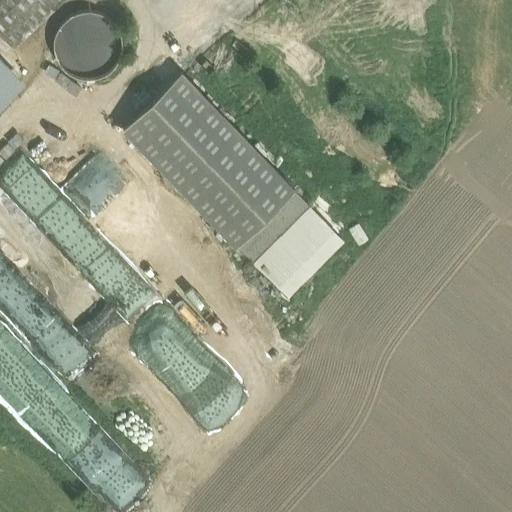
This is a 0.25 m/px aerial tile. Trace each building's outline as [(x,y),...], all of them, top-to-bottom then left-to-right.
[(0,0),(0,51),(2,54),(58,0),(0,0)] [(280,0),(277,0),(264,14),(370,111),(384,96),(372,85),(373,84),(280,0)] [(339,0),(323,0),(339,14),(346,7),(339,0)] [(119,56),(122,43),(119,30),(112,19),(100,11),(87,9),(74,12),(63,19),(56,30),(53,44),(56,57),(64,68),(75,75),(88,78),(101,75),(112,67),(119,56)] [(292,186),(181,71),(123,127),(235,242),(292,186)] [(0,101),(12,90),(0,77),(0,101)] [(106,348),(161,297),(58,187),(20,206),(0,185),(0,244),(1,245),(4,251),(13,261),(8,266),(13,276),(18,274),(26,288),(7,306),(24,297),(27,302),(49,325),(44,316),(59,332),(73,320),(76,327),(100,351),(106,348)] [(344,239),(292,186),(235,242),(272,280),(287,295),(344,239)]
